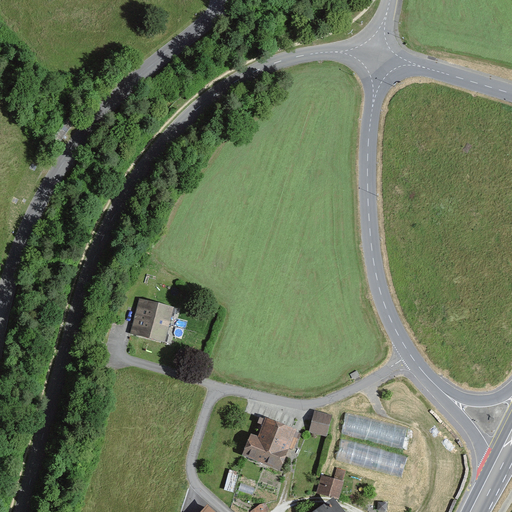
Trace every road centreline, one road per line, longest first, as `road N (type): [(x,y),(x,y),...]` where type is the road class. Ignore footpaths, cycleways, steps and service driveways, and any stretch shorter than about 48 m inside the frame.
road 1 (tertiary): [(378,55),(319,52),(256,70),(197,108),(150,159),(93,258),(21,511)]
road 2 (unclassified): [(229,0),(110,95),(41,198),(1,317)]
road 3 (tertiary): [(409,354),(381,295),(369,226),(378,55)]
road 4 (residential): [(409,354),(312,404),(214,385)]
road 5 (tertiary): [(414,361),(473,431),(489,481)]
road 6 (tertiary): [(511,93),(378,55)]
